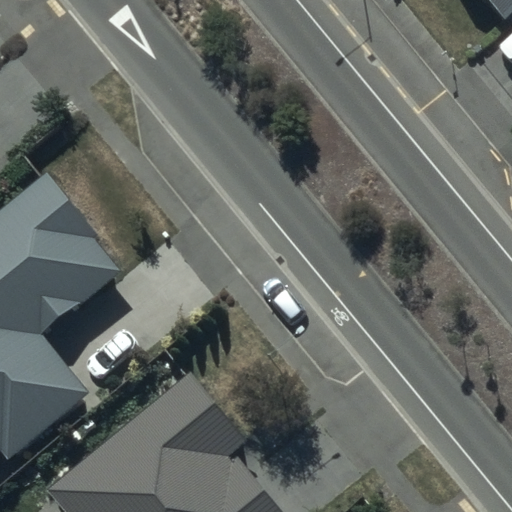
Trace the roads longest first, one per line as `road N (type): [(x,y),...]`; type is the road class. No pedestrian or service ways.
road 1 (residential): [(511,476),(116,0)]
road 2 (residential): [(269,0),(511,295)]
